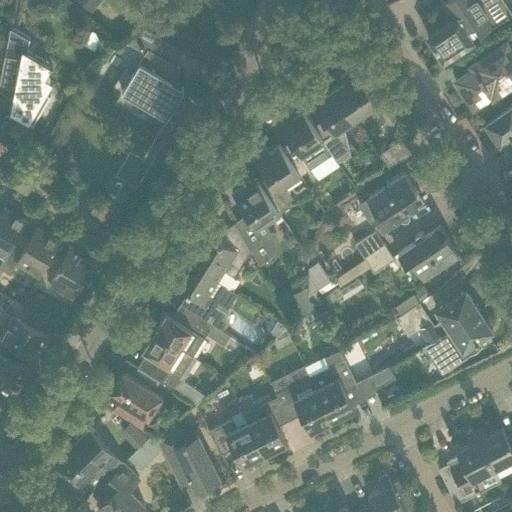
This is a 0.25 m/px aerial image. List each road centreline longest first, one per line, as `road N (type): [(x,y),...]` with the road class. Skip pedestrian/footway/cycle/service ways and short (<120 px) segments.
road 1 (residential): [(355,0),(511,232)]
road 2 (residential): [(0,476),(156,245)]
road 3 (residential): [(156,245),(282,0)]
road 4 (residential): [(223,511),(396,426)]
road 5 (residential): [(0,160),(156,245)]
road 6 (residential): [(396,426),(511,366)]
